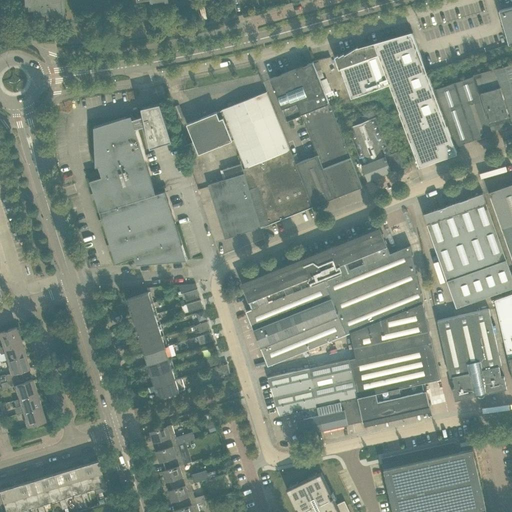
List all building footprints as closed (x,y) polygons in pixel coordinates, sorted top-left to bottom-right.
[(26,0),(27,7),(32,6),(32,11),(45,10),(45,13),(61,12),(59,0),(26,0)] [(511,6),(499,10),(502,20),(509,44),(511,42),(511,6)] [(412,32),(356,49),(355,48),(358,46),(358,45),(345,53),(344,52),(339,55),(338,54),(334,56),(339,69),(340,68),(379,55),(389,85),(399,111),(405,127),(408,137),(419,165),(457,151),(455,146),(433,90),(412,32)] [(379,55),(340,68),(351,98),(389,85),(379,55)] [(329,102),(317,71),(313,62),(270,79),(282,109),(286,119),(301,113),(329,102)] [(511,63),(477,74),(492,129),(510,124),(511,128),(511,127),(511,63)] [(474,76),(433,90),(455,146),(493,133),(492,129),(477,74),(473,75),(474,76)] [(267,91),(223,109),(234,139),(245,167),(263,161),(290,149),(270,101),(267,91)] [(317,154),(296,163),(304,182),(313,206),(334,197),(362,186),(329,102),(301,113),(317,154)] [(132,119),(135,129),(147,125),(151,147),(172,140),(160,103),(142,107),(144,116),(132,119)] [(234,139),(223,109),(187,122),(194,141),(199,153),(234,139)] [(156,193),(135,129),(132,119),(131,115),(94,127),(95,166),(97,166),(100,177),(90,180),(94,193),(91,194),(93,200),(96,199),(100,211),(156,193)] [(377,116),(350,126),(368,179),(404,167),(399,150),(390,153),(377,116)] [(199,153),(194,141),(185,145),(189,157),(199,153)] [(263,161),(245,167),(243,168),(241,160),(240,160),(241,163),(244,173),(255,208),(261,227),(262,228),(269,226),(268,224),(313,206),(304,182),(296,163),(290,149),(263,161)] [(244,173),(241,163),(222,170),(225,179),(244,173)] [(244,173),(225,179),(208,184),(225,238),(261,227),(255,208),(244,173)] [(511,183),(489,192),(511,257),(511,183)] [(100,211),(102,219),(99,220),(101,226),(104,225),(110,244),(107,245),(109,252),(112,251),(116,263),(134,257),(137,264),(186,260),(165,191),(156,193),(100,211)] [(507,260),(486,202),(483,193),(453,203),(477,271),(507,260)] [(423,213),(447,281),(477,271),(453,203),(437,208),(423,213)] [(273,269),(274,273),(242,286),(251,308),(252,308),(325,279),(327,284),(390,259),(388,254),(390,253),(381,230),(337,248),(335,245),(326,249),(327,252),(281,270),(279,267),(273,269)] [(325,279),(252,308),(251,308),(247,310),(269,365),(350,332),(362,327),(363,334),(369,332),(372,343),(388,340),(429,330),(412,255),(410,245),(390,253),(388,254),(390,259),(327,284),(325,279)] [(507,260),(477,271),(447,281),(456,307),(465,304),(511,287),(511,275),(507,260)] [(138,288),(131,289),(131,297),(141,294),(140,290),(138,290),(138,288)] [(199,297),(197,289),(183,293),(186,301),(199,297)] [(152,302),(151,301),(148,291),(145,292),(141,294),(131,297),(127,298),(131,309),(152,302)] [(511,293),(494,300),(511,375),(511,293)] [(188,312),(203,307),(200,299),(186,304),(188,312)] [(155,313),(152,302),(131,309),(134,320),(155,313)] [(489,309),(437,320),(450,377),(452,376),(455,387),(452,388),(455,400),(473,396),(473,393),(477,393),(477,395),(478,396),(479,397),(480,397),(483,397),(484,396),(485,394),(485,393),(485,392),(484,392),(487,390),(489,392),(507,388),(504,376),(501,376),(499,366),(501,365),(489,309)] [(196,313),(198,321),(206,318),(204,310),(196,313)] [(155,313),(134,320),(138,331),(159,324),(155,313)] [(207,321),(198,324),(197,324),(200,332),(210,329),(207,321)] [(159,324),(138,331),(141,342),(162,335),(159,324)] [(16,327),(0,331),(0,339),(1,339),(3,345),(3,346),(20,341),(16,327)] [(362,327),(350,332),(356,357),(390,349),(388,340),(372,343),(369,332),(363,334),(362,327)] [(429,330),(388,340),(390,349),(431,340),(429,330)] [(211,332),(201,335),(197,336),(200,344),(213,340),(211,332)] [(162,335),(141,342),(145,353),(166,346),(162,335)] [(431,340),(390,349),(399,388),(422,382),(439,378),(432,340),(431,340)] [(3,346),(3,345),(0,346),(0,353),(5,352),(7,360),(24,354),(20,341),(3,346)] [(169,357),(166,346),(145,353),(148,364),(169,357)] [(356,357),(349,359),(358,397),(399,388),(390,349),(356,357)] [(24,354),(7,360),(9,367),(8,367),(9,374),(5,375),(6,381),(18,377),(16,372),(29,368),(24,354)] [(208,366),(220,363),(217,354),(206,358),(208,366)] [(169,357),(148,364),(151,375),(173,368),(169,357)] [(349,359),(309,368),(317,406),(358,397),(349,359)] [(221,365),(224,375),(230,373),(227,363),(221,365)] [(217,366),(207,370),(209,375),(219,372),(218,368),(217,366)] [(176,379),(173,368),(151,375),(155,386),(176,379)] [(317,406),(309,368),(268,377),(280,415),(294,411),(317,406)] [(18,377),(6,381),(0,383),(2,388),(13,385),(15,392),(17,391),(19,398),(36,393),(32,379),(20,383),(18,377)] [(179,390),(176,379),(155,386),(158,397),(179,390)] [(424,390),(422,382),(399,388),(404,411),(429,405),(426,390),(424,390)] [(399,388),(358,397),(363,420),(404,411),(399,388)] [(36,393),(19,398),(13,400),(15,407),(21,405),(23,412),(40,407),(36,393)] [(363,420),(358,397),(317,406),(323,430),(363,420)] [(317,406),(294,411),(296,419),(294,420),(297,435),(323,430),(317,406)] [(45,421),(40,407),(23,412),(25,419),(24,420),(26,426),(45,421)] [(175,423),(149,432),(151,432),(154,442),(155,442),(155,441),(157,441),(160,450),(155,451),(178,444),(195,439),(193,434),(192,435),(191,433),(178,437),(176,438),(172,425),(175,424),(175,423)] [(217,424),(210,426),(212,432),(219,430),(217,424)] [(387,457),(381,458),(383,465),(383,466),(393,511),(486,511),(486,508),(473,448),(458,452),(456,441),(392,455),(393,459),(388,460),(387,457)] [(178,444),(155,451),(155,452),(157,451),(160,461),(163,461),(166,470),(184,464),(178,444)] [(98,460),(87,463),(95,489),(105,486),(98,460)] [(87,463),(75,467),(86,502),(89,501),(86,492),(95,489),(87,463)] [(184,464),(166,470),(163,470),(166,481),(169,480),(172,489),(190,484),(216,476),(215,471),(207,473),(206,470),(192,475),(193,477),(189,478),(184,464)] [(75,467),(64,470),(72,496),(80,494),(83,503),(86,502),(75,467)] [(64,470),(53,473),(64,509),(67,508),(64,498),(72,496),(64,470)] [(291,486),(286,488),(296,509),(298,509),(299,511),(349,511),(344,500),(336,504),(334,499),(333,497),(331,497),(329,494),(331,493),(331,492),(321,472),(316,474),(314,476),(314,477),(311,479),(310,477),(309,477),(298,483),(297,483),(298,485),(295,487),(294,485),(291,486)] [(64,509),(53,473),(43,477),(51,503),(59,500),(61,509),(64,509)] [(51,503),(43,477),(32,480),(41,511),(44,511),(43,505),(51,503)] [(41,511),(32,480),(21,483),(29,509),(37,507),(38,511),(41,511)] [(29,509),(21,483),(10,487),(17,511),(20,511),(21,511),(29,509)] [(190,484),(172,489),(169,490),(172,501),(175,500),(178,509),(196,503),(197,504),(206,501),(204,494),(195,497),(190,484)] [(17,511),(10,487),(0,489),(0,494),(5,511),(17,511)] [(196,503),(178,509),(175,510),(176,511),(199,511),(197,504),(196,503)]
